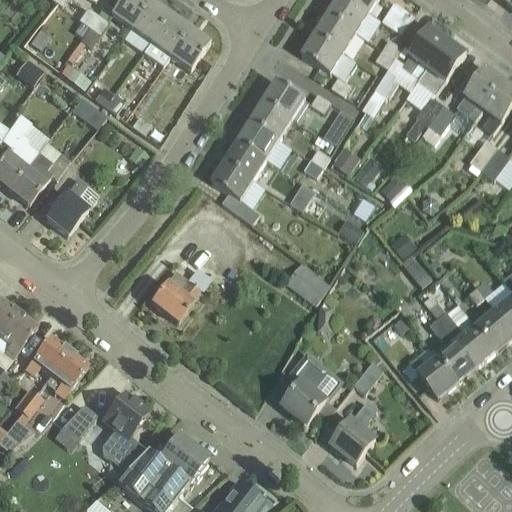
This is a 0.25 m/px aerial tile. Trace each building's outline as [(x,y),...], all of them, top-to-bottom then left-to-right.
[(53,0),(51,3),(62,11),(70,0),(53,0)] [(124,0),(110,20),(130,34),(150,5),(142,0),(124,0)] [(369,18),(340,0),(328,20),(357,38),(364,26),(369,18)] [(340,0),(369,18),(380,0),(340,0)] [(170,19),(150,5),(130,34),(150,47),(150,48),(170,19)] [(415,20),(403,12),(390,32),(401,39),(415,20)] [(89,32),(98,21),(87,14),(79,25),(89,32)] [(163,72),(170,62),(170,61),(190,33),(170,19),(150,48),(150,47),(143,57),(163,72)] [(328,20),(315,40),(344,59),(357,38),(328,20)] [(108,28),(98,21),(89,32),(100,40),(108,28)] [(49,32),(44,28),(30,47),(40,54),(51,39),(46,36),(49,32)] [(420,68),(428,73),(448,45),(430,32),(401,72),(411,79),(420,68)] [(210,47),(190,33),(170,61),(170,62),(190,75),(210,47)] [(330,79),(344,59),(315,40),(302,61),(330,79)] [(389,44),(382,55),(395,63),(402,52),(389,44)] [(467,59),(448,45),(428,73),(419,85),(438,98),(467,59)] [(395,63),(382,55),(375,66),(388,74),(395,63)] [(60,77),(84,94),(90,86),(84,82),(85,80),(67,67),(60,77)] [(476,109),(484,114),(505,86),(486,73),(457,113),(467,120),(476,109)] [(402,83),(389,74),(362,114),(373,121),(386,101),(388,103),(402,83)] [(352,90),(339,81),(332,92),(345,101),(352,90)] [(264,106),(293,124),(306,103),(277,85),(264,106)] [(511,113),(511,91),(505,86),(484,114),(492,121),(484,132),(494,139),(511,113)] [(94,104),(105,112),(114,99),(104,91),(94,104)] [(311,109),(324,118),(325,117),(330,109),(331,106),(318,98),(311,109)] [(125,106),(114,99),(105,112),(116,119),(125,106)] [(416,123),(418,124),(428,131),(444,110),(432,101),(416,123)] [(86,126),(96,114),(81,103),(72,115),(86,126)] [(251,126),(280,144),(293,124),(264,106),(251,126)] [(444,110),(428,131),(441,140),(451,126),(456,119),(444,110)] [(334,126),(348,134),(355,123),(342,114),(334,126)] [(152,129),(140,120),(132,131),(144,140),(152,129)] [(14,130),(25,138),(32,129),(21,121),(14,130)] [(238,147),(267,165),(280,144),(251,126),(238,147)] [(415,144),(421,136),(414,131),(408,139),(415,144)] [(428,131),(422,140),(435,149),(441,140),(428,131)] [(0,166),(0,186),(10,195),(39,158),(28,149),(30,146),(22,140),(0,166)] [(471,168),(483,177),(499,154),(488,145),(471,168)] [(238,147),(226,166),(254,184),(267,165),(238,147)] [(334,150),(329,147),(325,154),(330,157),(334,150)] [(128,162),(140,171),(148,159),(136,150),(128,162)] [(318,153),(311,164),(324,172),(331,161),(318,153)] [(511,162),(499,154),(483,177),(495,185),(511,162)] [(357,167),(342,156),(333,167),(348,178),(357,167)] [(52,168),(39,158),(10,195),(29,210),(46,189),(45,188),(51,180),(56,184),(68,169),(58,161),(52,168)] [(324,172),(311,164),(304,175),(317,183),(324,172)] [(241,206),(254,184),(226,166),(212,188),(241,206)] [(377,178),(365,168),(355,181),(367,191),(377,178)] [(381,194),(391,205),(405,191),(394,181),(381,194)] [(87,192),(78,184),(46,223),(68,241),(88,215),(76,206),(87,192)] [(312,203),(299,195),(290,208),(303,216),(312,203)] [(439,205),(431,200),(423,205),(422,214),(431,219),(439,215),(439,205)] [(359,201),(351,215),(366,224),(374,211),(359,201)] [(261,219),(247,210),(241,221),(253,229),(261,219)] [(347,224),(338,237),(356,249),(365,235),(347,224)] [(418,251),(405,236),(391,248),(403,263),(418,251)] [(438,280),(446,274),(437,263),(429,269),(438,280)] [(432,284),(416,265),(407,273),(422,292),(432,284)] [(331,289),(302,268),(287,288),(315,309),(331,289)] [(201,295),(176,276),(151,307),(178,328),(193,308),(192,307),(201,295)] [(485,286),(477,293),(485,303),(486,303),(494,296),(486,286),(485,286)] [(485,303),(477,293),(469,299),(478,310),(485,303)] [(0,340),(0,341),(19,317),(0,302),(0,340)] [(511,302),(496,316),(511,335),(511,302)] [(434,309),(430,304),(426,307),(430,313),(434,309)] [(497,356),(477,331),(466,340),(438,306),(434,309),(430,313),(438,324),(478,371),(497,356)] [(333,313),(320,311),(318,336),(331,337),(333,313)] [(477,331),(497,356),(511,343),(511,335),(496,316),(477,331)] [(38,331),(19,317),(0,341),(10,349),(4,356),(13,363),(38,331)] [(395,330),(401,339),(411,331),(405,323),(395,330)] [(438,324),(430,331),(449,354),(439,363),(458,387),(478,371),(438,324)] [(35,380),(33,383),(43,391),(45,388),(51,381),(51,380),(69,356),(50,341),(26,373),(35,380)] [(51,381),(45,388),(64,402),(88,371),(69,356),(51,380),(51,381)] [(328,376),(308,360),(291,381),(301,389),(283,411),(308,430),(327,405),(313,395),(328,376)] [(386,371),(379,362),(374,366),(373,366),(354,390),(365,399),(383,377),(382,375),(386,371)] [(458,387),(439,363),(438,363),(427,372),(418,362),(410,368),(410,369),(403,374),(411,385),(418,379),(438,403),(458,387)] [(362,367),(353,370),(355,376),(364,373),(362,367)] [(0,395),(9,383),(0,375),(0,395)] [(22,418),(36,399),(29,393),(15,413),(22,418)] [(126,477),(125,477),(148,456),(130,442),(149,417),(124,398),(103,425),(115,434),(102,451),(102,457),(105,460),(126,477)] [(44,404),(36,399),(22,418),(29,424),(44,404)] [(322,417),(329,422),(337,412),(329,407),(322,417)] [(367,407),(333,450),(357,469),(376,445),(363,434),(378,415),(367,407)] [(83,409),(62,433),(76,445),(97,422),(83,409)] [(34,438),(17,424),(13,428),(0,445),(0,450),(9,457),(34,438)] [(159,464),(148,456),(125,477),(117,488),(148,511),(193,511),(194,511),(181,498),(208,463),(178,439),(159,464)] [(259,511),(264,506),(239,486),(218,511),(259,511)]
